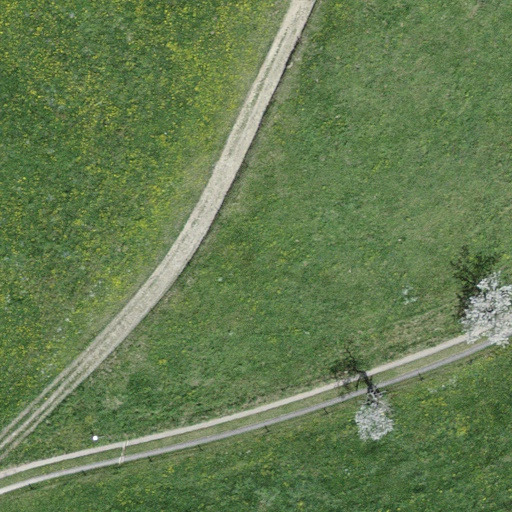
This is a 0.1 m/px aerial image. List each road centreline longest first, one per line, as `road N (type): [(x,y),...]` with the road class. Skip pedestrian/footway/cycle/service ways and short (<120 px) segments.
road 1 (track): [(0,487),(452,352),(511,316)]
road 2 (track): [(0,430),(182,256),(259,98),(293,0)]
